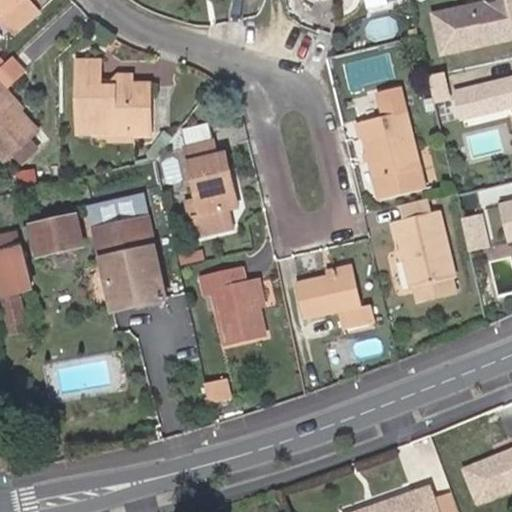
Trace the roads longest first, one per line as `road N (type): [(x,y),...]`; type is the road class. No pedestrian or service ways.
road 1 (tertiary): [(0,510),(250,453),(511,354)]
road 2 (residential): [(101,0),(122,17),(262,74),(279,91),(306,184)]
